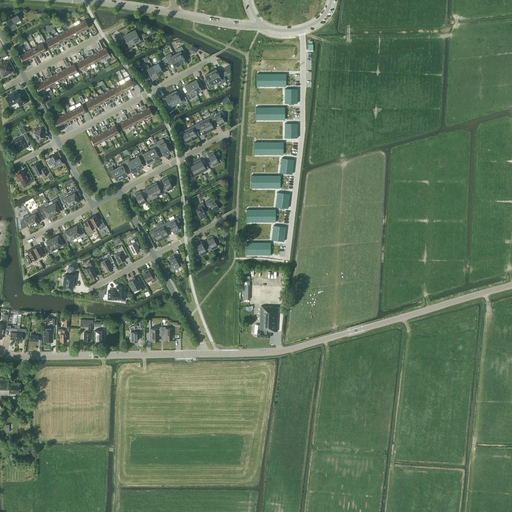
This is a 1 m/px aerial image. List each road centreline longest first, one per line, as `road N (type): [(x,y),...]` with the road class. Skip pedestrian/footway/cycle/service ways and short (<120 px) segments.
road 1 (secondary): [(511,285),(284,350),(207,354)]
road 2 (residential): [(301,28),(302,128),(286,259)]
road 3 (secondary): [(207,354),(0,353)]
road 4 (residential): [(58,141),(210,60)]
road 5 (residential): [(120,191),(228,133)]
